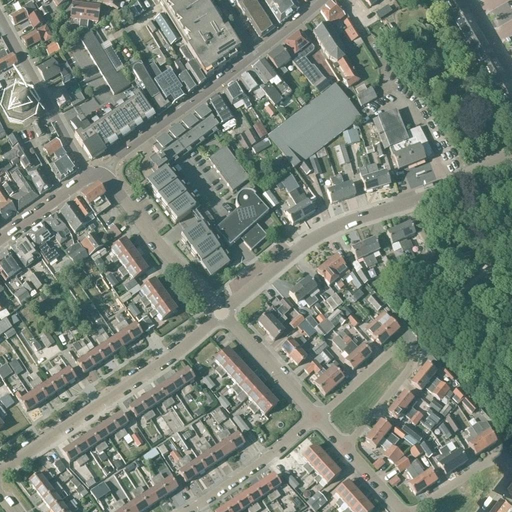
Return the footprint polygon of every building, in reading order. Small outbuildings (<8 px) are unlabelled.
[(70,0),(44,0),(43,1),(45,5),(52,0),(57,9),(71,0),(70,0)] [(130,0),(104,0),(103,6),(118,11),(121,1),(129,4),(130,0)] [(197,66),(205,80),(213,75),(211,71),(215,69),(217,71),(225,67),(222,63),(227,60),(229,63),(237,58),(234,54),(240,51),(227,30),(225,31),(223,27),(225,26),(208,0),(156,0),(187,50),(197,66)] [(262,39),(275,30),(273,28),(275,27),(257,0),(234,0),(259,39),(262,39)] [(262,0),(279,26),(298,12),(290,0),(262,0)] [(363,0),(370,8),(379,0),(363,0)] [(426,0),(445,31),(453,27),(469,18),(458,0),(426,0)] [(331,29),(345,17),(334,2),(320,13),(331,29)] [(133,8),(139,17),(146,12),(140,3),(133,8)] [(14,27),(28,20),(33,30),(44,24),(39,15),(38,16),(31,4),(22,10),(23,11),(9,19),(14,27)] [(83,30),(86,6),(72,4),(70,20),(80,21),(79,29),(83,30)] [(86,6),(83,30),(87,30),(88,22),(98,23),(98,21),(104,22),(105,15),(99,15),(100,7),(86,6)] [(48,15),(44,8),(39,12),(43,18),(48,15)] [(130,23),(139,18),(133,9),(125,15),(130,23)] [(164,16),(155,22),(171,47),(181,41),(164,16)] [(469,18),(453,27),(463,46),(466,44),(466,43),(479,36),(469,18)] [(357,34),(349,21),(343,24),(346,30),(342,32),(343,34),(342,35),(349,46),(352,44),(356,50),(363,45),(357,34)] [(147,27),(152,35),(158,31),(153,23),(147,27)] [(384,36),(393,31),(389,24),(380,30),(384,36)] [(100,29),(107,34),(110,30),(104,25),(100,29)] [(315,41),(316,40),(320,46),(319,47),(320,47),(324,53),(323,53),(324,54),(325,54),(328,59),(328,60),(328,61),(329,60),(336,64),(336,65),(333,67),(335,70),(338,67),(346,79),(343,81),(348,89),(360,82),(345,59),(344,60),(344,59),(343,51),(344,51),(344,50),(343,50),(339,45),(340,44),(339,43),(338,44),(335,38),(335,37),(335,36),(334,37),(330,31),(331,31),(330,30),(328,27),(327,26),(326,26),(327,27),(314,35),(313,35),(312,35),(313,36),(315,39),(315,40),(315,41)] [(42,30),(21,41),(26,50),(40,42),(39,40),(42,38),(46,45),(53,41),(46,28),(42,30)] [(325,79),(314,65),(310,67),(303,58),(309,53),(309,54),(313,50),(309,45),(310,45),(308,43),(310,42),(307,39),(305,40),(300,33),(284,46),(285,48),(281,51),(313,89),(325,79)] [(130,87),(122,73),(117,76),(91,34),(80,41),(114,96),(130,87)] [(120,44),(129,42),(127,35),(118,37),(120,44)] [(155,48),(162,43),(156,35),(149,41),(155,48)] [(488,52),(479,36),(466,43),(466,44),(475,60),(488,52)] [(103,42),(106,49),(115,44),(112,38),(103,42)] [(44,50),(48,58),(59,52),(55,44),(44,50)] [(185,48),(180,51),(186,62),(187,61),(191,66),(185,69),(198,88),(206,82),(185,48)] [(124,71),(111,49),(104,53),(117,75),(124,71)] [(277,72),(281,69),(290,62),(280,49),(267,60),(277,72)] [(158,51),(151,56),(160,69),(167,64),(158,51)] [(0,73),(17,64),(12,56),(7,58),(4,52),(0,54),(0,73)] [(488,52),(475,60),(496,94),(509,87),(488,52)] [(72,75),(69,69),(66,71),(63,66),(57,70),(53,61),(37,70),(45,83),(60,75),(63,80),(72,75)] [(280,104),(289,97),(291,95),(264,61),(252,71),(265,88),(264,88),(266,90),(261,93),(274,109),(276,107),(278,109),(282,107),(280,104)] [(150,80),(143,68),(140,62),(127,70),(130,76),(132,75),(158,117),(157,117),(158,117),(171,107),(167,102),(165,103),(150,80)] [(188,95),(196,89),(179,63),(175,65),(182,76),(183,77),(178,81),(188,95)] [(154,65),(146,70),(156,89),(157,88),(160,95),(165,102),(168,101),(172,107),(172,108),(186,98),(169,74),(162,78),(154,65)] [(282,71),(281,69),(277,72),(281,78),(287,74),(283,70),(282,71)] [(268,102),(264,98),(247,75),(238,82),(248,96),(253,92),(254,93),(253,93),(262,104),(257,108),(260,112),(266,108),(264,105),(268,102)] [(67,91),(78,86),(73,77),(62,82),(67,91)] [(369,80),(360,85),(362,89),(371,85),(369,80)] [(245,108),(250,106),(236,84),(236,83),(223,93),(231,108),(242,101),(243,103),(243,104),(245,108)] [(335,86),(268,137),(293,170),(299,166),(299,167),(361,119),(335,86)] [(511,92),(509,87),(496,94),(494,95),(494,96),(495,95),(511,124),(511,123),(511,92)] [(371,90),(370,91),(356,98),(361,108),(376,100),(371,90)] [(80,95),(73,99),(69,93),(65,95),(64,92),(53,97),(60,110),(70,104),(72,109),(84,102),(80,95)] [(91,162),(110,150),(109,148),(115,144),(116,145),(122,141),(121,140),(134,131),(135,132),(147,124),(146,123),(153,118),(137,95),(131,99),(133,102),(83,137),(81,134),(87,130),(80,120),(71,126),(77,135),(74,137),(91,162)] [(234,123),(230,115),(219,96),(206,106),(223,134),(232,128),(233,130),(235,129),(234,123)] [(302,108),(307,104),(302,97),(297,101),(302,108)] [(31,110),(31,108),(27,102),(27,101),(26,101),(18,99),(18,98),(17,99),(10,103),(10,102),(9,104),(7,111),(7,113),(11,119),(11,120),(12,121),(12,120),(20,122),(20,123),(21,122),(28,118),(28,119),(29,117),(31,110)] [(270,106),(264,111),(270,119),(276,114),(270,106)] [(150,165),(159,176),(220,131),(204,109),(195,116),(195,117),(191,120),(191,119),(182,126),(178,129),(169,135),(169,136),(165,139),(165,138),(156,145),(156,146),(153,148),(154,150),(153,150),(159,159),(150,165)] [(424,165),(423,162),(424,162),(433,157),(419,129),(405,135),(396,112),(377,119),(377,120),(373,121),(382,145),(384,151),(389,149),(393,159),(398,172),(407,169),(408,171),(424,165)] [(52,129),(57,127),(53,120),(48,122),(52,129)] [(44,135),(38,123),(32,126),(38,139),(44,135)] [(258,143),(251,131),(245,135),(252,147),(258,143)] [(346,147),(354,145),(360,143),(356,131),(343,135),(346,147)] [(13,148),(21,143),(16,135),(8,140),(13,148)] [(251,149),(243,136),(237,140),(245,153),(251,150),(251,149)] [(266,140),(251,149),(251,150),(255,156),(270,147),(266,140)] [(67,175),(68,178),(77,172),(66,156),(62,149),(56,141),(49,146),(55,154),(53,155),(58,162),(67,175)] [(22,145),(13,151),(25,171),(40,197),(52,189),(39,168),(35,170),(33,166),(34,166),(22,145)] [(380,159),(385,157),(382,145),(376,147),(380,159)] [(55,154),(49,146),(43,150),(49,158),(53,155),(55,154)] [(349,165),(346,154),(344,147),(334,150),(340,168),(349,165)] [(365,150),(367,156),(374,154),(372,148),(365,150)] [(225,149),(218,153),(208,161),(233,194),(249,180),(225,149)] [(13,152),(1,159),(5,165),(17,158),(13,152)] [(321,175),(317,164),(316,161),(310,163),(314,177),(321,175)] [(58,162),(50,167),(60,184),(68,178),(67,175),(58,162)] [(276,172),(286,175),(289,165),(279,162),(276,172)] [(312,172),(305,163),(299,167),(307,177),(312,172)] [(8,165),(1,169),(6,175),(12,171),(8,165)] [(379,176),(378,173),(375,166),(370,167),(377,190),(389,187),(385,174),(379,176)] [(370,167),(365,169),(358,171),(365,194),(377,190),(370,167)] [(11,179),(20,192),(17,194),(26,207),(38,198),(17,168),(9,174),(12,178),(11,179)] [(303,182),(307,180),(300,171),(297,173),(303,182)] [(194,211),(165,172),(148,184),(153,190),(150,192),(156,200),(159,198),(162,203),(160,205),(166,212),(168,211),(172,216),(170,217),(175,225),(194,211)] [(335,179),(343,202),(355,197),(351,185),(342,188),(341,185),(343,184),(340,177),(335,179)] [(288,179),(281,183),(288,196),(291,200),(303,221),(314,214),(307,203),(303,205),(295,192),(288,179)] [(343,202),(335,179),(330,181),(332,188),(335,187),(336,190),(327,193),(331,206),(343,202)] [(26,207),(17,194),(10,184),(3,189),(18,212),(26,207)] [(104,197),(105,197),(104,196),(101,192),(100,191),(97,187),(97,186),(96,187),(92,190),(91,190),(91,191),(87,194),(87,193),(86,194),(82,197),(81,198),(81,199),(82,198),(84,202),(84,203),(85,204),(85,203),(88,207),(88,208),(89,208),(96,218),(110,208),(103,198),(104,197)] [(0,217),(3,223),(16,214),(4,197),(4,196),(0,190),(0,204),(0,205),(0,204),(0,217)] [(266,238),(259,230),(255,225),(268,214),(254,198),(255,197),(255,196),(251,194),(247,193),(243,194),(239,196),(237,199),(236,203),(236,208),(238,211),(215,232),(223,241),(230,248),(240,239),(251,252),(266,238)] [(270,209),(276,205),(268,194),(262,198),(270,209)] [(79,199),(72,205),(84,221),(87,225),(90,223),(94,220),(79,199)] [(292,212),(286,216),(292,227),(303,221),(291,200),(286,203),(292,212)] [(84,221),(72,205),(71,204),(59,213),(75,235),(87,226),(92,232),(95,230),(90,223),(87,225),(84,221)] [(70,235),(66,229),(56,216),(44,224),(60,246),(66,241),(64,239),(70,235)] [(48,266),(58,259),(53,251),(50,253),(45,245),(54,239),(44,225),(27,237),(48,266)] [(406,241),(409,240),(408,239),(415,237),(409,225),(398,230),(408,252),(413,249),(410,243),(407,244),(406,241)] [(228,265),(199,226),(180,240),(186,248),(188,246),(192,251),(190,253),(196,261),(198,259),(202,264),(199,266),(205,273),(207,272),(212,278),(228,265)] [(113,242),(121,236),(114,227),(106,233),(113,242)] [(408,252),(398,230),(387,235),(392,247),(398,244),(403,254),(408,252)] [(94,235),(90,238),(88,237),(79,243),(89,257),(103,248),(94,235)] [(36,262),(40,259),(39,257),(39,256),(25,238),(25,239),(19,243),(19,242),(18,243),(20,247),(18,248),(16,245),(10,249),(25,270),(36,262)] [(374,241),(362,246),(372,267),(373,269),(375,268),(374,266),(377,265),(372,255),(379,253),(374,241)] [(111,252),(116,258),(111,262),(113,266),(118,262),(132,252),(125,242),(111,252)] [(88,258),(82,250),(79,246),(72,247),(65,253),(69,259),(75,268),(88,258)] [(372,267),(362,246),(351,251),(356,263),(362,260),(367,270),(369,269),(370,271),(373,269),(372,267)] [(425,250),(431,261),(436,258),(430,247),(425,250)] [(94,264),(99,260),(107,255),(103,250),(91,259),(94,264)] [(14,276),(16,279),(22,274),(19,270),(19,269),(6,252),(0,256),(9,270),(14,276)] [(118,262),(123,268),(117,272),(120,276),(140,262),(132,252),(118,262)] [(401,259),(406,270),(414,266),(409,255),(401,259)] [(9,270),(0,256),(0,274),(5,283),(14,276),(9,270)] [(327,266),(340,283),(341,282),(342,283),(350,277),(349,276),(350,275),(344,268),(336,258),(327,266)] [(387,273),(393,270),(388,258),(382,261),(387,273)] [(103,265),(99,260),(94,264),(98,269),(103,265)] [(66,274),(74,268),(69,261),(61,267),(66,274)] [(140,262),(120,276),(123,279),(128,275),(133,282),(147,272),(140,262)] [(341,284),(340,283),(327,266),(317,273),(328,288),(334,284),(340,291),(344,288),(341,284)] [(357,274),(364,286),(370,282),(362,270),(357,274)] [(37,291),(45,286),(37,274),(29,280),(37,291)] [(109,284),(114,280),(111,275),(106,279),(109,284)] [(359,290),(362,288),(364,287),(358,278),(353,281),(359,290)] [(118,285),(114,280),(109,284),(113,289),(118,285)] [(308,280),(299,288),(313,306),(318,303),(313,297),(310,298),(308,296),(316,290),(308,280)] [(140,292),(145,299),(140,302),(142,306),(161,292),(154,282),(140,292)] [(28,295),(34,291),(28,283),(23,287),(28,295)] [(313,306),(299,288),(289,296),(297,306),(304,299),(306,302),(304,304),(309,310),(313,306)] [(31,300),(27,295),(23,289),(14,296),(21,307),(31,300)] [(105,292),(100,296),(104,301),(109,297),(105,292)] [(161,292),(142,306),(145,310),(150,306),(155,312),(169,302),(161,292)] [(124,304),(132,298),(128,293),(120,299),(124,304)] [(336,295),(331,300),(338,309),(344,304),(336,295)] [(378,313),(383,308),(373,297),(367,302),(378,313)] [(272,308),(266,314),(262,317),(264,319),(258,324),(266,333),(282,319),(283,318),(283,317),(292,309),(284,300),(280,305),(282,308),(277,312),(272,308)] [(338,309),(331,300),(327,303),(334,312),(338,309)] [(155,312),(151,315),(149,316),(152,320),(158,316),(162,322),(176,312),(169,302),(155,312)] [(0,321),(1,322),(9,317),(0,303),(0,321)] [(29,313),(34,310),(29,304),(24,307),(29,313)] [(131,314),(136,310),(133,306),(128,309),(131,314)] [(351,314),(345,308),(340,312),(346,319),(351,314)] [(136,310),(131,314),(135,319),(140,315),(136,310)] [(347,322),(337,311),(326,321),(334,329),(339,324),(341,327),(347,322)] [(12,325),(16,331),(22,327),(18,322),(18,321),(15,316),(9,321),(12,325)] [(293,331),(303,321),(299,316),(289,326),(293,331)] [(312,330),(317,326),(310,316),(305,320),(312,330)] [(316,321),(319,325),(325,321),(321,316),(316,321)] [(355,329),(360,325),(353,317),(347,321),(355,329)] [(153,327),(146,318),(138,324),(145,333),(153,327)] [(283,318),(282,319),(266,333),(274,342),(284,334),(279,329),(282,326),(281,326),(286,321),(283,318)] [(378,320),(375,323),(389,339),(398,331),(387,318),(381,323),(378,320)] [(6,320),(1,324),(0,324),(0,337),(12,329),(6,320)] [(124,322),(120,325),(132,343),(142,336),(135,326),(129,330),(128,327),(124,322)] [(303,324),(296,330),(300,335),(302,334),(308,341),(314,336),(315,334),(305,322),(303,324)] [(389,339),(375,323),(374,322),(364,331),(371,339),(370,339),(374,343),(375,342),(380,348),(389,339)] [(71,324),(66,327),(73,338),(78,334),(71,324)] [(123,334),(115,339),(122,349),(132,343),(120,325),(115,328),(119,333),(121,332),(123,334)] [(314,331),(321,340),(326,337),(318,328),(314,331)] [(8,340),(16,335),(12,330),(4,335),(8,340)] [(341,331),(336,336),(337,337),(340,341),(341,341),(341,342),(343,343),(348,349),(353,355),(362,364),(371,356),(362,347),(358,351),(354,347),(357,344),(353,341),(351,343),(345,337),(341,331)] [(40,339),(47,350),(55,345),(47,334),(40,339)] [(105,335),(101,338),(113,356),(122,349),(115,339),(108,344),(106,342),(108,340),(105,335)] [(337,337),(331,343),(342,355),(343,353),(349,359),(344,363),(353,372),(362,364),(353,355),(348,349),(343,343),(341,342),(341,341),(340,341),(337,337)] [(113,356),(101,338),(96,341),(100,346),(102,345),(103,347),(96,352),(103,362),(113,356)] [(289,359),(305,344),(302,340),(298,344),(298,347),(297,349),(290,341),(281,350),(289,359)] [(81,341),(77,344),(81,351),(86,348),(81,341)] [(37,342),(32,346),(37,352),(41,349),(37,342)] [(311,352),(317,358),(327,348),(322,342),(311,352)] [(309,348),(305,344),(289,359),(298,368),(307,360),(302,354),(309,348)] [(103,362),(96,352),(88,357),(87,355),(89,353),(86,348),(81,351),(93,369),(103,362)] [(93,369),(81,351),(77,354),(80,359),(83,357),(84,360),(76,365),(83,375),(93,369)] [(219,375),(235,360),(227,351),(214,363),(220,368),(215,373),(218,376),(219,375)] [(318,357),(326,366),(333,360),(325,351),(318,357)] [(235,360),(219,375),(218,376),(221,380),(226,375),(231,381),(244,369),(235,360)] [(8,365),(15,375),(21,371),(14,361),(8,365)] [(309,366),(303,371),(308,377),(313,373),(312,372),(313,372),(319,366),(315,362),(315,361),(309,366)] [(6,366),(0,370),(0,377),(2,381),(12,374),(6,366)] [(313,372),(312,372),(313,373),(316,376),(320,373),(324,378),(334,389),(343,381),(333,369),(326,375),(319,366),(313,372)] [(432,379),(433,378),(436,374),(426,366),(418,376),(432,386),(445,397),(449,392),(432,379)] [(58,367),(53,369),(65,387),(75,381),(68,370),(60,376),(59,373),(61,372),(58,367)] [(56,378),(49,383),(56,394),(65,387),(53,369),(49,373),(52,378),(55,376),(56,378)] [(244,369),(231,381),(236,387),(231,391),(234,395),(252,379),(244,369)] [(178,377),(190,395),(194,392),(190,387),(188,388),(186,386),(194,381),(187,371),(178,377)] [(320,381),(314,386),(325,398),(334,389),(324,378),(320,373),(316,376),(320,381)] [(432,386),(418,376),(411,385),(420,393),(423,390),(440,404),(445,397),(432,386)] [(178,377),(168,384),(175,394),(182,389),(184,391),(181,393),(185,398),(190,395),(178,377)] [(206,386),(211,383),(207,378),(202,382),(206,386)] [(38,379),(34,382),(46,400),(51,397),(56,394),(49,383),(44,387),(41,389),(40,386),(42,385),(38,379)] [(252,379),(234,395),(238,398),(242,393),(248,399),(260,388),(252,379)] [(29,396),(36,407),(46,400),(34,382),(29,385),(33,391),(35,389),(37,391),(29,396)] [(215,387),(211,383),(206,386),(210,391),(215,387)] [(168,384),(158,390),(170,408),(174,405),(171,400),(169,401),(167,399),(175,394),(168,384)] [(260,388),(248,399),(253,405),(248,409),(251,413),(269,397),(260,388)] [(170,408),(158,390),(148,397),(155,407),(163,402),(164,404),(162,406),(165,411),(170,408)] [(453,394),(455,397),(452,401),(456,405),(460,401),(461,403),(465,399),(464,397),(457,390),(453,394)] [(19,403),(26,413),(36,407),(29,396),(24,400),(20,393),(15,396),(20,403),(19,403)] [(207,408),(213,404),(206,393),(200,398),(207,408)] [(404,394),(396,404),(405,411),(419,423),(422,418),(416,413),(415,414),(408,408),(413,401),(404,394)] [(0,403),(3,407),(11,401),(7,396),(0,401),(0,403)] [(148,397),(139,403),(151,421),(155,418),(152,413),(149,414),(148,412),(155,407),(148,397)] [(221,406),(226,402),(222,397),(217,401),(221,406)] [(269,397),(251,413),(254,416),(259,412),(264,418),(277,406),(269,397)] [(477,411),(467,400),(462,404),(472,415),(477,411)] [(230,407),(226,402),(221,406),(225,411),(230,407)] [(438,414),(442,410),(433,402),(429,407),(438,414)] [(151,421),(139,403),(129,410),(136,420),(143,415),(145,417),(143,419),(146,424),(151,421)] [(405,411),(396,404),(388,414),(397,422),(401,416),(409,422),(409,423),(415,428),(419,423),(405,411)] [(439,415),(444,419),(452,410),(446,406),(439,415)] [(210,416),(218,426),(223,423),(228,419),(222,411),(220,412),(218,409),(210,416)] [(430,410),(426,415),(430,418),(428,420),(436,426),(442,419),(430,410)] [(111,422),(123,439),(127,437),(124,431),(121,433),(120,431),(128,426),(121,415),(111,422)] [(454,435),(458,432),(460,431),(451,418),(450,418),(449,416),(445,419),(446,421),(445,422),(447,425),(454,435)] [(249,432),(245,426),(237,417),(232,420),(244,436),(249,432)] [(190,427),(194,432),(202,427),(199,421),(190,427)] [(111,422),(101,428),(108,439),(115,434),(117,436),(115,437),(118,443),(123,439),(111,422)] [(381,423),(373,432),(390,446),(392,447),(397,440),(389,434),(387,436),(385,434),(389,429),(381,423)] [(438,430),(446,442),(454,437),(446,425),(438,430)] [(477,425),(471,429),(486,450),(496,444),(489,432),(484,435),(477,425)] [(412,441),(417,435),(406,426),(401,432),(412,441)] [(108,439),(101,428),(91,435),(103,452),(108,450),(104,444),(102,446),(100,444),(108,439)] [(402,441),(406,436),(396,428),(392,433),(402,441)] [(465,442),(468,446),(475,457),(486,450),(471,429),(466,432),(470,438),(465,442)] [(222,434),(234,452),(244,446),(237,435),(229,441),(227,438),(230,437),(226,431),(222,434)] [(390,446),(373,432),(365,442),(375,450),(378,446),(387,453),(383,457),(393,466),(402,456),(389,446),(390,446)] [(176,446),(179,444),(184,453),(189,450),(180,434),(172,439),(176,446)] [(234,452),(222,434),(217,437),(221,443),(223,441),(224,443),(217,448),(224,459),(234,452)] [(91,435),(82,441),(89,452),(96,446),(98,449),(95,450),(99,455),(103,452),(91,435)] [(137,449),(142,446),(143,445),(136,435),(131,439),(137,449)] [(431,438),(425,441),(431,450),(436,447),(431,438)] [(202,440),(199,442),(214,465),(224,459),(217,448),(209,453),(208,451),(210,449),(207,444),(205,445),(202,440)] [(89,452),(82,441),(72,448),(84,466),(88,462),(85,457),(83,459),(81,456),(89,452)] [(214,465),(199,442),(195,444),(198,450),(201,455),(204,454),(205,456),(198,461),(205,472),(214,465)] [(419,448),(428,460),(435,456),(426,443),(419,448)] [(162,459),(169,455),(162,445),(156,449),(162,459)] [(414,461),(423,455),(418,447),(409,452),(414,461)] [(442,450),(456,470),(466,463),(459,453),(451,458),(449,455),(450,454),(446,447),(442,450)] [(84,466),(72,448),(62,454),(69,464),(77,459),(78,462),(76,463),(80,468),(84,466)] [(310,468),(323,457),(315,448),(302,459),(307,465),(302,470),(305,473),(310,468)] [(456,470),(442,450),(438,452),(443,459),(444,458),(446,461),(438,466),(445,477),(456,470)] [(150,454),(144,458),(148,464),(154,460),(150,454)] [(205,472),(198,461),(190,466),(189,464),(191,462),(187,457),(183,460),(195,478),(205,472)] [(323,457),(310,468),(305,473),(308,476),(313,472),(318,477),(319,478),(331,466),(323,457)] [(404,469),(408,466),(404,459),(393,466),(400,476),(406,472),(404,469)] [(195,478),(183,460),(179,463),(182,468),(184,467),(186,469),(178,474),(185,485),(195,478)] [(122,468),(118,461),(113,465),(117,471),(122,468)] [(59,462),(53,466),(59,475),(65,470),(59,462)] [(413,463),(409,465),(416,476),(426,490),(436,483),(429,473),(424,476),(416,463),(414,464),(413,463)] [(128,474),(135,469),(132,465),(125,469),(128,474)] [(409,465),(408,466),(404,469),(406,472),(413,483),(408,486),(415,497),(426,490),(416,476),(409,465)] [(319,478),(318,477),(314,482),(317,485),(322,481),(327,487),(340,475),(331,466),(319,478)] [(111,474),(107,468),(103,471),(107,477),(111,474)] [(36,492),(46,485),(42,480),(49,475),(45,471),(39,476),(39,475),(29,483),(36,492)] [(299,487),(291,478),(286,473),(282,477),(286,482),(294,491),(299,487)] [(78,474),(73,477),(78,486),(84,482),(78,474)] [(49,475),(42,480),(46,485),(52,480),(49,475)] [(93,485),(100,480),(96,475),(89,480),(93,485)] [(155,478),(167,496),(177,490),(170,479),(162,485),(161,482),(163,481),(160,475),(155,478)] [(263,483),(275,501),(280,498),(276,493),(274,494),(272,492),(280,487),(273,477),(263,483)] [(167,496),(155,478),(151,481),(154,487),(156,485),(158,487),(150,492),(157,503),(167,496)] [(263,483),(254,490),(261,500),(268,495),(270,497),(267,499),(271,504),(275,501),(263,483)] [(343,505),(356,493),(347,484),(335,495),(340,501),(335,506),(339,509),(343,505)] [(51,492),(46,485),(36,492),(43,502),(60,489),(57,485),(52,488),(54,491),(51,492)] [(103,485),(90,494),(97,504),(99,503),(105,499),(110,495),(103,485)] [(157,503),(150,492),(143,497),(141,495),(144,493),(140,488),(136,491),(148,509),(157,503)] [(60,489),(43,502),(50,511),(60,503),(55,496),(57,495),(58,497),(63,493),(60,489)] [(88,495),(83,490),(79,493),(83,499),(88,495)] [(261,500),(254,490),(244,496),(254,511),(258,511),(260,511),(257,506),(255,507),(253,505),(261,500)] [(143,511),(148,509),(136,491),(131,494),(135,499),(137,498),(139,500),(131,505),(135,511),(143,511)] [(353,511),(364,502),(356,493),(343,505),(348,511),(346,511),(353,511)] [(318,494),(311,501),(307,505),(311,509),(322,499),(318,494)] [(295,499),(301,505),(306,501),(300,495),(295,499)] [(254,511),(244,496),(234,503),(240,511),(242,511),(249,508),(250,510),(248,511),(254,511)] [(322,499),(311,509),(313,511),(316,511),(326,503),(322,499)] [(121,501),(116,504),(121,511),(135,511),(131,505),(124,510),(122,508),(124,506),(121,501)] [(364,502),(353,511),(372,511),(364,502)] [(65,511),(60,503),(50,511),(68,511),(74,507),(71,503),(66,507),(68,509),(65,511)] [(240,511),(234,503),(224,509),(226,511),(240,511)] [(510,511),(511,511),(501,503),(494,511),(510,511)]
